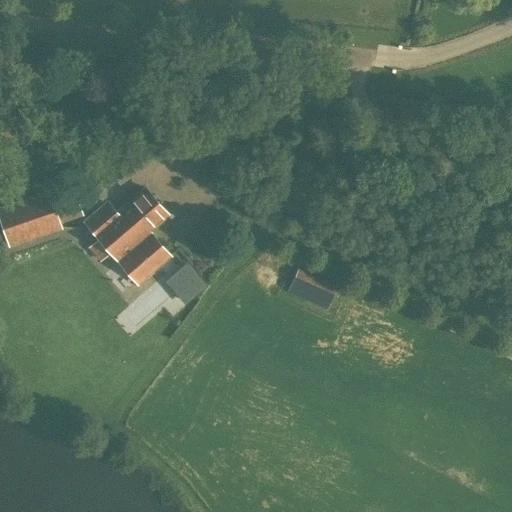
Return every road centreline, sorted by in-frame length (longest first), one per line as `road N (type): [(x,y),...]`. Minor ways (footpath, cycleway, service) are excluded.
road 1 (track): [(318,48),(0,8)]
road 2 (track): [(318,48),(403,119),(511,170)]
road 3 (track): [(511,17),(424,47),(318,48)]
